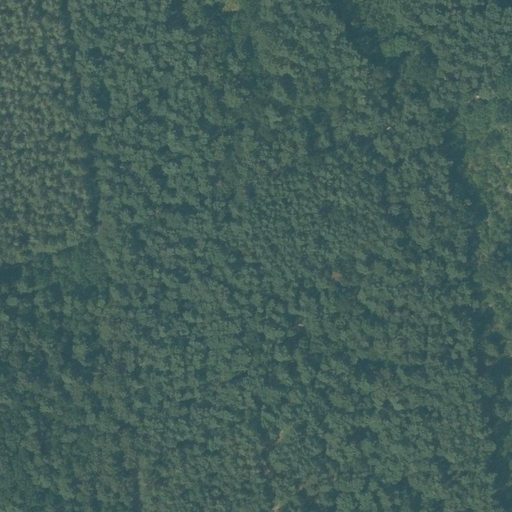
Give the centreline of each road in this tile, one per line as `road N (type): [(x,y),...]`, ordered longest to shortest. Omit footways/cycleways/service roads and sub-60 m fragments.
road 1 (track): [(0,270),(261,174)]
road 2 (track): [(261,174),(511,82)]
